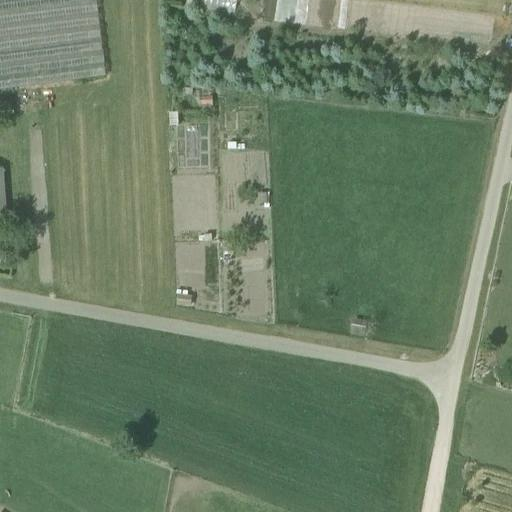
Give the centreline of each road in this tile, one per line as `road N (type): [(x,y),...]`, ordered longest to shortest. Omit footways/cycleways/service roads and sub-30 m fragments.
road 1 (unclassified): [(450,378),(0,301)]
road 2 (unclassified): [(450,378),(511,117)]
road 3 (track): [(427,511),(450,378)]
